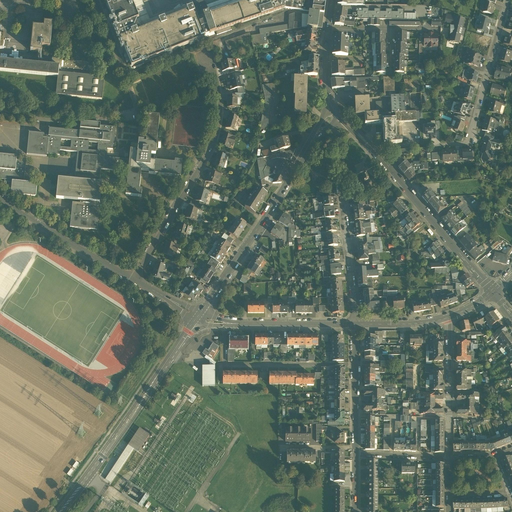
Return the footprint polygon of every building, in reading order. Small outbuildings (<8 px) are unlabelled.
[(116,28),(116,27),(136,19),(139,18),(131,0),(104,0),(112,17),(113,20),(116,28)] [(131,0),(139,18),(136,19),(138,25),(142,27),(151,23),(150,20),(141,0),(131,0)] [(201,0),(191,4),(192,7),(195,6),(199,16),(203,14),(202,14),(209,12),(206,6),(203,0),(201,0)] [(223,0),(206,6),(209,12),(210,15),(238,5),(252,0),(223,0)] [(244,22),(273,12),(268,0),(252,0),(238,5),(244,22)] [(268,0),(273,12),(284,8),(281,0),(268,0)] [(281,0),(284,8),(303,11),(304,0),(281,0)] [(313,0),(313,1),(313,6),(312,12),(324,14),(325,0),(313,0)] [(483,12),(492,15),(495,6),(486,3),(483,12)] [(174,11),(150,20),(151,23),(159,20),(164,18),(165,20),(187,11),(187,9),(192,7),(191,4),(185,6),(185,5),(182,6),(182,7),(180,8),(179,5),(173,10),(174,11)] [(230,27),(244,22),(238,5),(210,15),(209,12),(202,14),(203,14),(204,19),(205,19),(210,34),(209,34),(216,32),(215,32),(216,32),(230,27)] [(195,6),(192,7),(204,36),(209,34),(210,34),(205,19),(204,19),(203,14),(199,16),(195,6)] [(164,18),(159,20),(160,23),(137,31),(136,29),(131,31),(132,34),(120,38),(131,66),(132,66),(144,62),(149,60),(167,53),(171,51),(189,44),(193,42),(196,41),(202,39),(204,38),(204,37),(204,36),(192,7),(187,9),(187,11),(165,20),(164,18)] [(337,9),(335,18),(344,19),(346,20),(346,16),(347,10),(337,9)] [(357,13),(357,19),(368,19),(369,13),(369,12),(369,9),(362,9),(362,12),(360,12),(360,13),(357,13)] [(372,14),(369,13),(368,19),(380,19),(380,14),(381,14),(381,12),(381,9),(374,9),(374,12),(372,12),(372,14)] [(384,12),(384,14),(381,14),(380,14),(380,19),(392,19),(392,14),(392,12),(392,9),(385,9),(385,12),(384,12)] [(397,12),(395,12),(395,14),(392,14),(392,19),(404,20),(404,14),(404,10),(397,10),(397,12)] [(307,27),(308,16),(301,15),(301,23),(293,23),(294,14),(289,15),(289,25),(288,30),(307,27)] [(451,27),(453,27),(456,18),(446,15),(444,24),(452,26),(451,27)] [(317,28),(319,17),(308,16),(307,27),(308,27),(317,28)] [(450,42),(458,44),(460,36),(462,37),(464,29),(462,29),(464,20),(456,18),(453,27),(451,27),(450,27),(450,34),(451,34),(450,42)] [(116,27),(120,38),(132,34),(131,31),(136,29),(137,31),(160,23),(159,20),(151,23),(142,27),(138,25),(136,19),(116,27)] [(487,20),(482,19),(479,27),(479,30),(481,31),(487,33),(488,29),(489,29),(490,25),(489,25),(490,21),(487,20)] [(30,51),(38,52),(41,53),(42,53),(42,47),(50,48),(52,24),(44,23),(44,28),(33,26),(30,51)] [(260,35),(266,34),(288,30),(289,25),(259,31),(260,35)] [(216,32),(217,35),(232,30),(230,27),(216,32)] [(307,32),(306,36),(316,38),(317,31),(307,29),(307,32)] [(227,47),(251,39),(250,33),(225,42),(227,47)] [(424,37),(424,43),(424,47),(425,47),(428,47),(428,48),(432,48),(432,47),(437,47),(437,43),(437,35),(432,35),(432,34),(428,34),(428,35),(424,35),(424,37)] [(260,35),(251,36),(253,47),(262,45),(260,35)] [(332,55),(348,56),(348,50),(348,43),(349,38),(333,37),(332,55)] [(315,44),(305,43),(304,48),(303,48),(303,52),(305,52),(311,53),(311,52),(316,52),(316,48),(315,48),(315,44)] [(499,61),(508,63),(510,56),(511,57),(511,54),(511,52),(510,52),(502,50),(499,61)] [(469,65),(478,67),(481,57),(472,54),(469,53),(469,54),(466,64),(469,65)] [(309,66),(318,67),(318,61),(318,57),(309,57),(309,58),(309,66)] [(56,95),(102,100),(104,78),(96,77),(97,64),(52,59),(51,66),(59,66),(58,77),(56,95)] [(0,70),(48,76),(49,65),(41,65),(39,64),(0,60),(0,70)] [(222,71),(222,72),(230,70),(236,69),(236,68),(236,67),(235,67),(234,60),(222,63),(222,62),(220,63),(221,68),(222,67),(223,71),(222,71)] [(353,69),(344,69),(344,68),(344,67),(344,65),(344,64),(344,63),(331,64),(331,77),(344,76),(353,76),(353,70),(353,69)] [(51,66),(49,65),(48,76),(58,77),(59,66),(51,66)] [(300,75),(304,75),(304,72),(306,72),(306,69),(308,69),(308,66),(300,68),(300,75)] [(307,75),(317,75),(317,72),(318,67),(309,66),(308,66),(308,69),(306,69),(306,72),(304,72),(304,75),(307,75)] [(505,81),(509,82),(510,77),(508,76),(510,71),(510,70),(505,69),(499,67),(498,71),(497,70),(495,77),(495,78),(496,78),(499,79),(500,79),(505,80),(505,81)] [(461,78),(467,80),(470,72),(467,71),(464,70),(461,78)] [(467,80),(476,82),(477,77),(478,74),(472,72),(470,72),(467,80)] [(237,89),(244,87),(241,74),(234,76),(227,77),(228,81),(226,81),(228,87),(229,87),(230,90),(237,89)] [(418,85),(420,85),(420,76),(411,77),(411,78),(412,80),(413,82),(414,83),(416,84),(418,85)] [(383,78),(384,97),(385,97),(388,97),(387,92),(394,92),(393,77),(383,78)] [(293,96),(295,96),(306,97),(307,78),(306,78),(301,78),(300,78),(294,78),(294,82),(293,96)] [(344,88),(344,91),(351,90),(351,87),(356,87),(357,87),(356,82),(356,79),(339,79),(331,80),(332,89),(344,88)] [(265,98),(263,109),(269,110),(271,98),(269,84),(262,86),(264,94),(265,98)] [(490,94),(501,97),(501,96),(505,97),(507,89),(503,87),(502,88),(493,85),(490,94)] [(463,98),(471,101),(474,90),(469,88),(465,88),(463,98)] [(421,112),(421,107),(421,96),(420,92),(409,92),(409,94),(411,112),(418,112),(421,112)] [(306,115),(306,97),(295,96),(294,114),(306,115)] [(390,97),(391,113),(405,113),(404,96),(390,97)] [(227,108),(237,108),(237,97),(235,97),(229,97),(229,102),(227,102),(227,108)] [(354,99),(355,115),(364,115),(366,115),(369,115),(368,98),(354,99)] [(488,112),(499,115),(502,104),(499,104),(491,101),(488,112)] [(457,114),(464,116),(465,113),(467,114),(470,107),(464,105),(457,103),(456,105),(454,106),(453,109),(454,110),(453,113),(457,114)] [(268,119),(269,110),(263,109),(261,121),(260,130),(269,127),(268,119)] [(384,123),(385,145),(402,144),(401,140),(399,141),(398,122),(400,122),(419,122),(419,119),(419,113),(418,112),(411,112),(405,113),(391,113),(382,114),(376,114),(369,115),(366,115),(366,124),(382,123),(384,123)] [(225,128),(234,131),(238,119),(236,119),(237,118),(238,118),(231,116),(229,115),(225,128)] [(78,152),(75,180),(99,183),(99,182),(101,169),(128,172),(126,195),(141,197),(142,190),(139,190),(141,170),(149,171),(149,174),(180,177),(182,161),(175,160),(174,163),(150,161),(151,154),(155,155),(159,117),(148,116),(145,144),(143,143),(144,141),(139,141),(138,153),(136,153),(136,151),(130,150),(129,161),(106,158),(107,152),(97,151),(88,150),(89,142),(71,141),(70,149),(60,148),(60,151),(78,152)] [(493,134),(494,130),(494,129),(493,129),(495,120),(494,120),(486,118),(485,123),(483,131),(486,132),(493,134)] [(496,121),(495,120),(493,129),(494,129),(494,130),(498,131),(500,124),(501,122),(496,121)] [(81,121),(80,128),(100,130),(100,126),(100,123),(81,121)] [(453,130),(461,133),(464,125),(459,123),(456,122),(454,127),(453,130)] [(430,134),(430,136),(435,136),(434,130),(434,125),(427,126),(424,126),(425,135),(430,134)] [(115,128),(100,126),(100,130),(80,128),(80,131),(49,128),(48,136),(48,138),(47,154),(59,156),(60,151),(60,148),(61,140),(71,141),(89,142),(98,143),(97,151),(107,152),(107,150),(113,150),(115,128)] [(46,157),(47,154),(48,138),(43,138),(44,136),(44,134),(29,132),(27,155),(46,157)] [(230,142),(233,143),(235,138),(224,134),(220,145),(229,148),(230,145),(230,142)] [(278,147),(279,151),(284,149),(290,148),(287,137),(276,140),(278,147)] [(491,153),(490,150),(491,145),(496,147),(495,149),(499,150),(501,143),(491,140),(485,138),(484,141),(485,141),(483,149),(482,153),(483,154),(482,158),(489,160),(491,153)] [(285,159),(290,161),(295,150),(285,152),(280,154),(276,155),(277,158),(285,159)] [(450,160),(450,162),(456,162),(456,157),(456,150),(449,151),(449,152),(442,153),(443,161),(450,160)] [(469,159),(469,161),(473,161),(472,150),(462,150),(462,156),(462,160),(469,159)] [(23,171),(23,166),(16,166),(16,160),(17,156),(0,154),(0,179),(9,180),(10,180),(10,178),(12,178),(24,180),(25,171),(23,171)] [(214,166),(219,167),(219,166),(222,167),(223,168),(224,168),(225,169),(227,164),(225,164),(227,157),(227,156),(225,156),(218,154),(214,166)] [(257,160),(261,181),(264,179),(265,179),(273,174),(274,171),(266,167),(266,168),(265,167),(264,167),(264,164),(263,158),(257,160)] [(283,163),(281,165),(278,171),(286,174),(290,166),(283,162),(283,163)] [(398,168),(403,174),(411,168),(409,166),(406,162),(398,168)] [(414,171),(411,168),(403,174),(409,181),(414,176),(412,173),(414,172),(414,171)] [(283,179),(286,174),(278,171),(276,175),(283,179)] [(205,181),(216,185),(220,175),(215,173),(210,172),(209,178),(207,177),(205,181)] [(369,178),(368,176),(368,175),(366,174),(365,174),(363,174),(362,175),(361,177),(361,178),(361,180),(362,181),(363,182),(365,182),(366,182),(368,181),(369,180),(369,178)] [(283,179),(276,175),(274,180),(273,183),(272,184),(279,183),(281,183),(283,179)] [(16,198),(29,200),(30,196),(35,197),(37,183),(12,181),(12,182),(11,182),(12,178),(10,178),(10,180),(9,180),(9,182),(4,182),(4,189),(8,189),(7,192),(11,192),(11,194),(16,195),(16,198)] [(102,183),(99,182),(99,183),(75,180),(58,178),(56,198),(80,201),(97,202),(100,203),(102,183)] [(438,186),(428,187),(427,187),(428,192),(430,190),(431,192),(431,193),(435,198),(434,198),(440,198),(440,195),(443,194),(443,191),(445,191),(442,186),(438,186)] [(245,207),(255,213),(261,204),(260,203),(262,200),(263,200),(266,195),(264,194),(265,192),(257,187),(253,194),(254,195),(252,198),(251,197),(245,207)] [(196,201),(205,204),(209,192),(198,189),(197,194),(198,194),(196,201)] [(232,202),(237,205),(245,192),(240,189),(232,202)] [(422,197),(427,204),(434,198),(435,198),(431,193),(431,192),(430,190),(428,192),(422,197)] [(440,198),(434,198),(427,204),(432,209),(432,208),(433,210),(437,215),(447,207),(443,203),(443,204),(441,202),(440,198)] [(393,205),(394,207),(397,211),(403,205),(399,200),(393,205)] [(457,206),(467,217),(471,213),(462,202),(457,206)] [(98,205),(96,205),(80,203),(74,203),(71,226),(95,228),(98,205)] [(408,210),(403,205),(397,211),(398,212),(401,216),(408,210)] [(390,216),(397,211),(394,207),(387,213),(390,216)] [(198,210),(188,208),(187,211),(186,211),(184,218),(196,221),(198,216),(196,215),(198,210)] [(446,226),(450,231),(458,224),(460,223),(457,219),(456,220),(453,216),(453,215),(450,211),(441,219),(445,224),(447,226),(446,226)] [(284,214),(281,218),(289,224),(292,220),(284,214)] [(399,230),(399,231),(402,231),(405,228),(407,226),(409,225),(415,219),(411,214),(404,219),(404,220),(407,223),(405,225),(402,227),(401,226),(398,229),(399,230)] [(287,227),(289,224),(281,218),(279,222),(287,227)] [(409,225),(407,226),(410,229),(412,231),(416,227),(417,226),(420,224),(415,219),(409,225)] [(238,220),(233,227),(242,232),(246,226),(245,225),(239,221),(238,220)] [(455,236),(465,227),(464,225),(461,228),(458,224),(450,231),(455,236)] [(177,232),(187,235),(189,228),(184,226),(179,225),(177,232)] [(276,226),(273,230),(283,236),(285,233),(285,232),(276,226)] [(469,229),(466,226),(465,227),(455,236),(457,239),(469,229)] [(237,239),(242,232),(233,227),(229,233),(231,234),(236,238),(237,239)] [(398,237),(401,237),(404,237),(407,235),(412,231),(410,229),(407,231),(405,228),(402,231),(399,231),(396,231),(397,237),(398,237)] [(459,242),(460,242),(467,235),(469,234),(471,232),(469,229),(457,239),(459,242)] [(281,239),(283,236),(273,230),(271,233),(280,239),(281,239)] [(185,241),(187,235),(177,232),(175,238),(180,240),(180,238),(185,239),(184,241),(185,241)] [(469,237),(468,237),(467,235),(460,242),(469,253),(475,248),(477,247),(474,243),(469,237)] [(489,241),(494,248),(499,244),(493,238),(489,241)] [(221,239),(218,243),(228,250),(230,248),(229,248),(231,246),(230,245),(225,242),(221,239)] [(227,252),(228,250),(218,243),(215,248),(216,248),(225,254),(226,252),(227,252)] [(429,248),(432,252),(433,253),(439,248),(435,243),(429,248)] [(163,254),(172,257),(174,249),(177,250),(179,246),(172,244),(171,246),(166,245),(163,254)] [(358,249),(359,252),(367,251),(375,250),(374,247),(368,248),(367,248),(367,247),(368,247),(368,244),(366,244),(364,244),(361,244),(357,245),(358,249)] [(511,246),(508,244),(502,252),(509,256),(511,251),(511,246)] [(259,251),(264,255),(268,249),(262,246),(259,251)] [(226,255),(225,254),(216,248),(213,253),(223,259),(224,259),(225,258),(224,257),(226,255)] [(439,248),(433,253),(434,255),(437,258),(441,255),(443,253),(439,248)] [(477,250),(475,248),(469,253),(475,260),(484,253),(479,248),(477,250)] [(368,259),(368,255),(367,251),(359,252),(359,256),(359,260),(368,259)] [(222,260),(223,259),(213,253),(210,257),(212,258),(219,263),(220,264),(222,261),(222,262),(223,260),(222,260)] [(493,261),(506,264),(508,256),(495,253),(493,261)] [(256,255),(251,263),(259,267),(264,260),(256,255)] [(214,271),(216,268),(211,265),(212,262),(210,260),(207,265),(214,271)] [(163,271),(165,265),(156,262),(153,273),(152,273),(151,276),(161,279),(163,271)] [(251,263),(247,269),(254,274),(259,267),(251,263)] [(206,265),(202,271),(211,277),(215,271),(214,271),(207,265),(206,265)] [(358,278),(366,278),(366,272),(365,268),(357,269),(358,278)] [(451,275),(452,280),(459,278),(459,276),(457,268),(448,268),(434,269),(434,276),(445,276),(451,275)] [(162,279),(169,281),(170,276),(164,274),(165,272),(163,271),(161,279),(162,280),(162,279)] [(208,283),(211,277),(202,271),(199,277),(201,279),(206,282),(208,283)] [(467,274),(460,279),(463,284),(470,279),(467,274)] [(372,278),(366,278),(358,278),(358,286),(365,286),(372,285),(372,278)] [(473,283),(470,279),(463,284),(466,288),(473,283)] [(330,281),(330,286),(330,289),(341,289),(341,280),(330,281)] [(199,296),(203,290),(199,287),(194,284),(190,289),(197,294),(199,296)] [(193,300),(197,294),(190,289),(188,288),(184,294),(193,300)] [(341,289),(330,289),(331,293),(331,297),(342,297),(341,289)] [(447,298),(446,298),(449,305),(457,302),(456,299),(457,299),(456,295),(454,296),(447,298)] [(343,305),(342,297),(331,297),(332,305),(343,305)] [(374,305),(373,298),(364,299),(365,306),(374,305)] [(393,299),(394,310),(404,309),(403,298),(393,299)] [(449,305),(446,298),(438,301),(440,305),(441,308),(449,305)] [(264,303),(256,303),(256,313),(264,313),(264,303)] [(312,303),(304,303),(304,313),(311,313),(312,303)] [(431,310),(430,307),(429,303),(421,304),(422,311),(431,310)] [(414,313),(422,311),(421,304),(413,305),(414,313)] [(343,313),(343,305),(332,305),(332,314),(343,313)] [(489,323),(492,327),(499,321),(493,312),(485,318),(487,321),(486,321),(488,324),(489,323)] [(472,321),(475,328),(484,324),(481,317),(472,321)] [(492,327),(494,330),(496,329),(502,324),(499,321),(492,327)] [(460,323),(462,332),(470,330),(469,322),(460,323)] [(498,335),(500,337),(507,332),(504,327),(497,333),(498,335)] [(510,336),(507,332),(500,337),(496,339),(498,342),(501,339),(502,341),(503,341),(510,336)] [(414,346),(415,346),(416,346),(421,346),(421,344),(421,338),(421,336),(415,337),(411,337),(411,339),(410,339),(410,345),(414,345),(414,346)] [(511,340),(511,339),(510,336),(503,341),(504,343),(505,345),(511,340)] [(332,337),(332,345),(343,345),(343,337),(332,337)] [(234,349),(247,349),(247,339),(230,339),(230,349),(234,349)] [(204,358),(214,365),(216,363),(213,361),(219,351),(217,349),(218,348),(212,344),(210,348),(208,351),(206,350),(203,354),(205,356),(206,356),(204,358)] [(343,353),(343,345),(332,345),(332,353),(343,353)] [(343,361),(343,353),(332,353),(332,361),(343,361)] [(202,386),(215,386),(215,366),(202,366),(202,386)] [(335,370),(335,376),(335,378),(344,379),(344,367),(335,367),(335,370)] [(248,383),(257,383),(257,373),(254,373),(225,373),(223,373),(223,383),(231,383),(240,383),(248,383)] [(295,386),(314,386),(314,381),(313,381),(313,376),(295,376),(295,374),(269,373),(269,378),(269,385),(269,384),(295,384),(295,386)] [(335,381),(335,387),(335,390),(344,390),(344,379),(335,378),(335,381)] [(383,388),(387,388),(387,392),(395,392),(396,384),(383,384),(383,388)] [(335,396),(335,398),(335,401),(344,401),(344,390),(335,390),(335,392),(335,396)] [(334,403),(334,409),(334,411),(344,412),(344,401),(335,401),(334,403)] [(334,414),(334,420),(334,422),(334,423),(344,423),(344,412),(334,411),(334,414)] [(139,428),(128,445),(133,449),(135,450),(138,452),(149,435),(139,428)] [(286,442),(294,442),(294,430),(291,430),(288,430),(286,430),(286,442)] [(296,430),(294,430),(294,442),(302,442),(302,430),(300,430),(296,430)] [(304,430),(302,430),(302,442),(310,442),(310,430),(308,430),(304,430)] [(335,442),(344,442),(344,433),(336,433),(332,433),(332,438),(335,438),(335,442)] [(511,443),(509,435),(503,437),(506,445),(511,443)] [(506,445),(503,437),(501,438),(498,439),(501,447),(506,445)] [(501,447),(498,439),(496,440),(492,442),(495,449),(501,447)] [(128,445),(105,480),(110,483),(133,449),(128,445)] [(315,463),(315,451),(314,451),(315,452),(301,452),(301,451),(301,452),(287,452),(287,463),(294,463),(301,463),(302,463),(308,463),(315,463)] [(505,464),(511,461),(510,456),(503,459),(505,464)] [(368,511),(377,511),(377,461),(369,461),(369,466),(368,466),(368,469),(369,469),(369,480),(368,480),(368,483),(369,483),(369,494),(368,494),(368,497),(369,497),(369,508),(368,508),(368,511)] [(402,473),(414,473),(414,464),(402,464),(402,473)] [(335,490),(334,511),(343,511),(344,508),(343,499),(344,499),(344,494),(344,490),(335,490)] [(141,508),(148,496),(143,492),(139,499),(136,497),(132,502),(141,508)]
